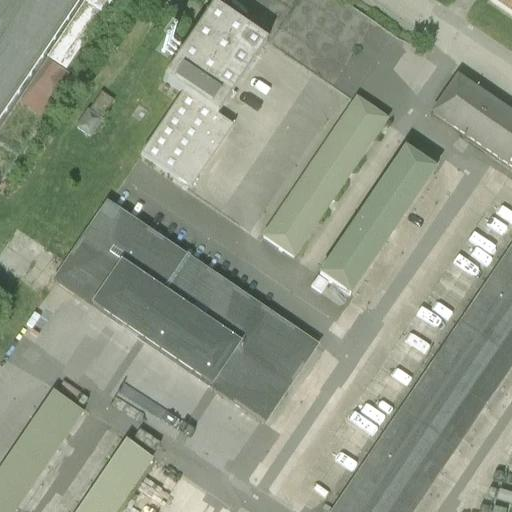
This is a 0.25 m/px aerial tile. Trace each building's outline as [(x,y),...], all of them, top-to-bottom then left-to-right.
[(0,0),(0,132),(47,62),(62,71),(110,0),(109,0),(0,0)] [(182,90),(138,158),(188,190),(231,125),(213,114),(266,33),(214,0),(212,0),(162,77),(182,90)] [(511,0),(491,0),(491,1),(511,14),(511,0)] [(511,119),(454,81),(430,117),(511,171),(511,119)] [(356,99),(261,238),(296,262),(390,123),(356,99)] [(402,150),(318,278),(350,300),(435,171),(402,150)] [(104,203),(50,283),(262,426),(316,346),(104,203)] [(511,245),(332,511),(411,511),(511,363),(511,245)] [(0,466),(0,511),(17,511),(82,413),(50,392),(0,466)] [(73,511),(117,511),(151,461),(120,440),(73,511)]
